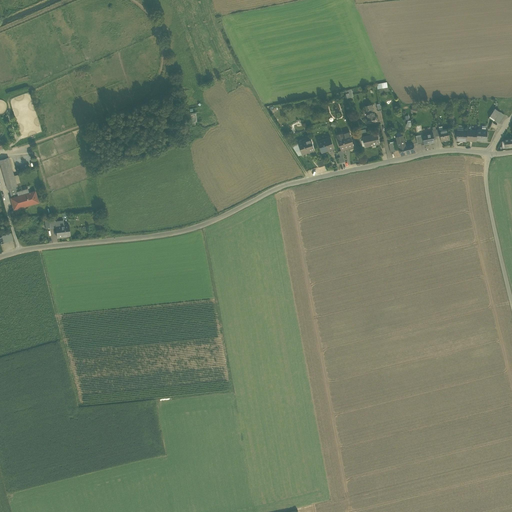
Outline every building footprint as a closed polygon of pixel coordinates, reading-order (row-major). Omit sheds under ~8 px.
[(379,92),(388,92),(388,82),(378,83),(379,92)] [(345,91),(347,98),(354,96),(352,89),(345,91)] [(365,107),(368,118),(375,117),(374,113),(372,113),(370,105),(365,107)] [(489,117),(498,123),(504,115),(495,109),(489,117)] [(196,112),(190,113),(190,115),(187,115),(188,119),(190,119),(191,127),(196,126),(195,122),(197,122),(196,112)] [(440,136),(441,142),(450,140),(448,129),(439,130),(440,136)] [(466,142),(466,141),(467,131),(463,131),(457,130),(457,134),(456,141),(466,142)] [(476,141),(476,140),(477,131),(467,130),(467,131),(466,141),(476,141)] [(477,130),(477,131),(476,140),(486,141),(487,130),(477,130)] [(434,143),(433,137),(432,133),(423,134),(424,144),(434,143)] [(364,137),(366,146),(379,143),(377,134),(364,137)] [(421,143),(421,145),(424,144),(423,134),(416,136),(417,144),(421,143)] [(345,138),(344,138),(342,139),(338,140),(341,151),(342,150),(354,147),(350,136),(345,138)] [(396,137),(401,156),(415,152),(413,144),(405,146),(402,136),(396,137)] [(318,142),(321,153),(327,151),(334,148),(331,138),(318,142)] [(298,144),(302,155),(308,153),(307,152),(315,150),(311,139),(298,144)] [(302,155),(298,144),(292,146),(298,156),(302,155)] [(0,160),(0,164),(7,190),(9,189),(15,187),(17,187),(16,184),(14,176),(9,158),(0,160)] [(9,189),(11,199),(18,197),(17,193),(15,187),(9,189)] [(35,192),(29,194),(18,197),(11,199),(14,209),(38,203),(35,192)] [(68,225),(64,226),(56,226),(55,227),(56,228),(57,238),(70,236),(68,225)] [(2,237),(4,243),(13,240),(10,233),(1,236),(2,237)]
